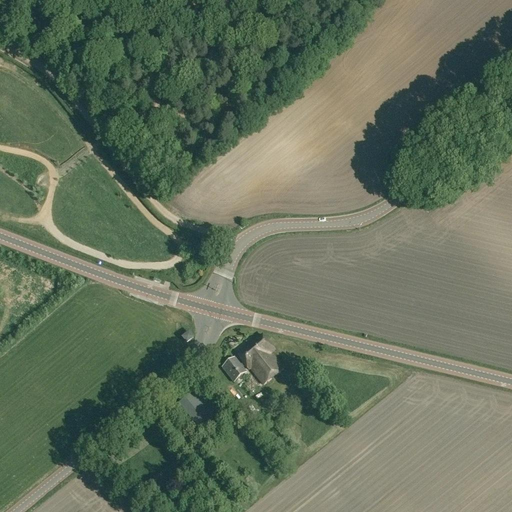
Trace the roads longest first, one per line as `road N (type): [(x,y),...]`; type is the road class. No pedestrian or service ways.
road 1 (tertiary): [(237,246),(272,226),(379,213),(511,107)]
road 2 (primary): [(511,382),(213,308)]
road 3 (tertiary): [(14,511),(188,369),(213,308)]
road 4 (track): [(155,201),(52,74),(0,40)]
road 5 (primary): [(213,308),(0,236)]
